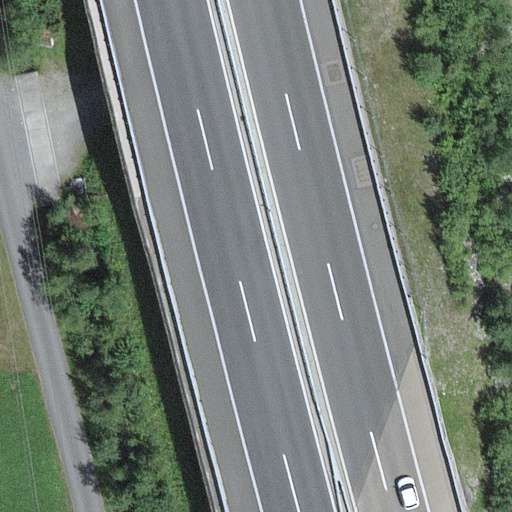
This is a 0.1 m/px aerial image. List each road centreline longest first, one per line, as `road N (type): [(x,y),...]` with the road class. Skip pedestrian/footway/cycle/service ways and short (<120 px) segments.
road 1 (motorway): [(172,0),(300,511)]
road 2 (motorway): [(394,511),(269,0)]
road 3 (unclassified): [(105,511),(0,83)]
